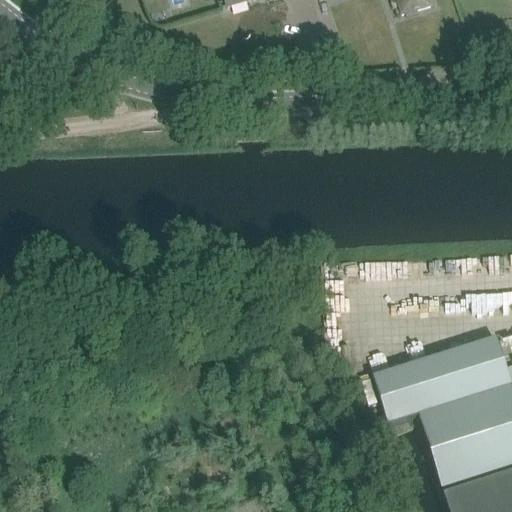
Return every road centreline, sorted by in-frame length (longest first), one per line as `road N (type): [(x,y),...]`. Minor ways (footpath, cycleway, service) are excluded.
road 1 (tertiary): [(511,90),(311,103),(180,95),(64,53),(0,9)]
road 2 (unclassified): [(395,511),(283,360),(247,324),(205,302),(0,287)]
road 3 (track): [(180,95),(155,117),(0,130)]
